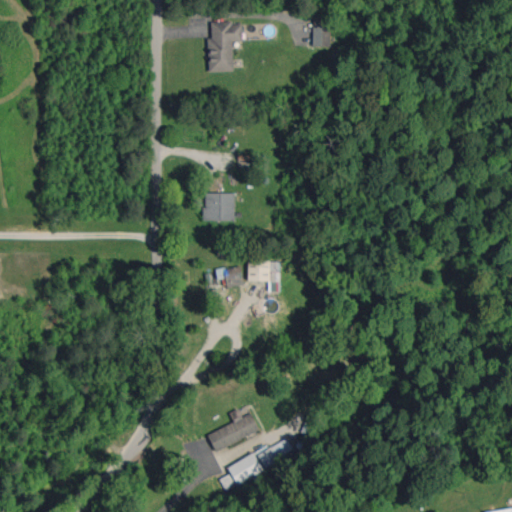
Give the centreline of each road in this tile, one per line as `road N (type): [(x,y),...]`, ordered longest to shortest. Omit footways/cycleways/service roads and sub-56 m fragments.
road 1 (residential): [(77,511),(141,439),(155,403),(157,0)]
road 2 (residential): [(158,164),(0,160)]
